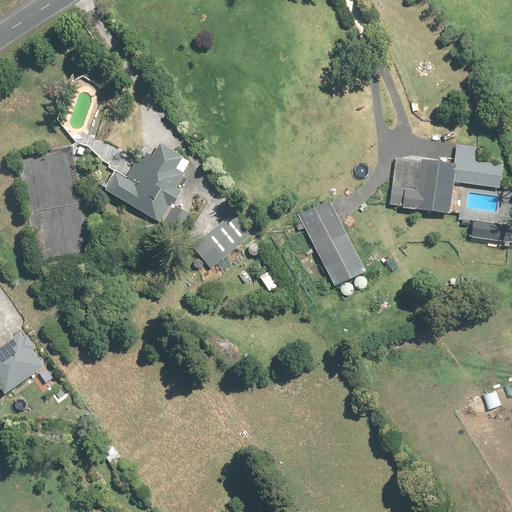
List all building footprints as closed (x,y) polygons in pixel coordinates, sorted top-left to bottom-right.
[(115,170),(103,190),(183,236),(194,217),(172,205),(180,191),(177,189),(190,166),(182,162),(184,158),(160,144),(154,156),(143,149),(127,177),(115,170)] [(396,157),(389,205),(450,214),(454,182),(499,189),(502,166),(477,163),(479,148),(455,145),(452,165),(396,157)] [(330,202),(299,218),(338,293),(369,276),(330,202)] [(210,270),(251,234),(231,211),(190,247),(210,270)] [(511,225),(472,221),(469,242),(508,247),(508,243),(511,243),(511,225)] [(255,243),(250,244),(249,245),(248,246),(248,247),(247,248),(247,249),(247,250),(247,252),(247,253),(247,254),(248,255),(249,256),(250,257),(251,257),(252,258),(253,258),(254,258),(256,258),(257,258),(258,257),(259,257),(260,256),(261,255),(261,254),(262,253),(262,251),(262,250),(262,249),(261,248),(261,247),(260,246),(259,245),(258,244),(257,243),(256,243),(255,243)] [(274,269),(260,278),(269,293),(283,284),(274,269)] [(0,389),(4,395),(44,365),(33,350),(37,347),(23,327),(0,344),(0,389)] [(497,391),(483,396),(488,411),(503,406),(497,391)] [(117,450),(106,457),(113,469),(124,462),(117,450)]
